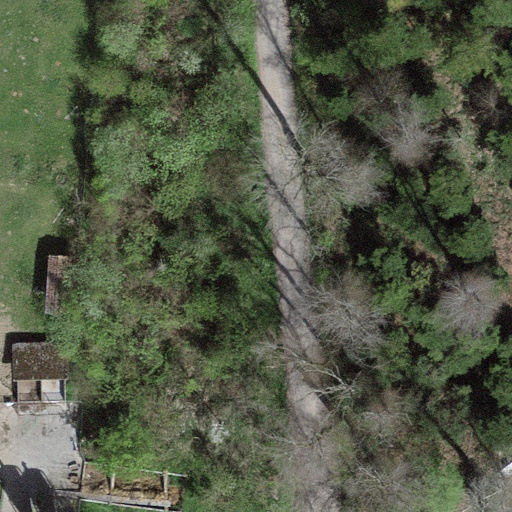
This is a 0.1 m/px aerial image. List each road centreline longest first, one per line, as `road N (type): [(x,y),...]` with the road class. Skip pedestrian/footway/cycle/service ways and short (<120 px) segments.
road 1 (track): [(276,0),(319,511)]
road 2 (track): [(511,400),(404,511)]
